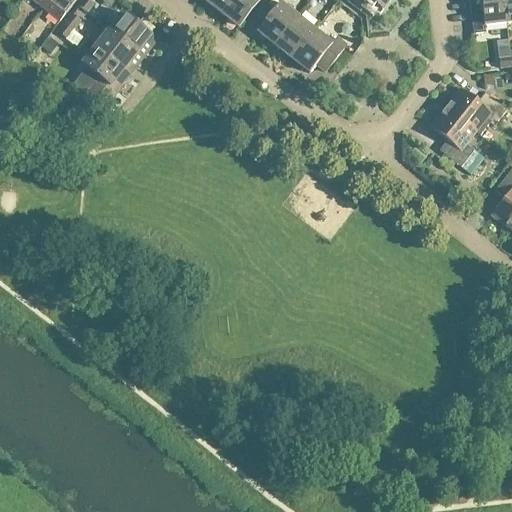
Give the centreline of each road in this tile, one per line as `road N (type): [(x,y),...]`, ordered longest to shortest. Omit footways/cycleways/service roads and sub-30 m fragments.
road 1 (residential): [(372,151),(327,116),(307,111),(196,22)]
road 2 (residential): [(511,271),(372,151)]
road 3 (residential): [(372,151),(443,62),(437,0)]
